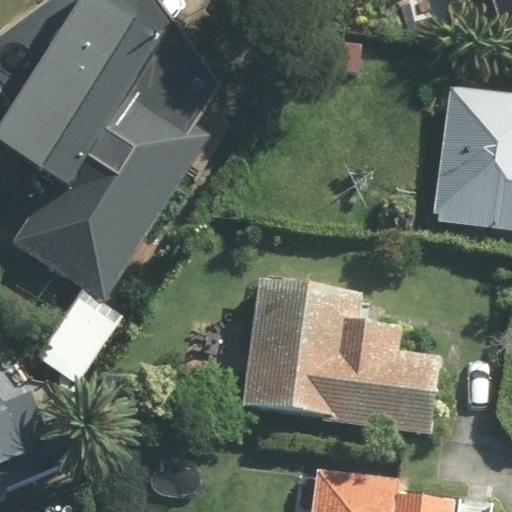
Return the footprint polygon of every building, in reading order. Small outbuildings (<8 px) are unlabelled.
[(130,0),(53,0),(0,37),(0,175),(40,200),(6,256),(100,312),(198,150),(183,140),(203,107),(206,105),(205,104),(206,103),(202,100),(130,0)] [(511,0),(486,0),(496,41),(511,36),(511,0)] [(511,103),(443,94),(423,233),(511,244),(511,103)] [(357,304),(250,289),(232,420),(427,447),(438,370),(393,364),(396,337),(354,331),(357,304)] [(0,389),(0,493),(66,465),(31,382),(1,390),(0,389)] [(392,491),(313,480),(308,511),(429,511),(390,507),(392,491)]
